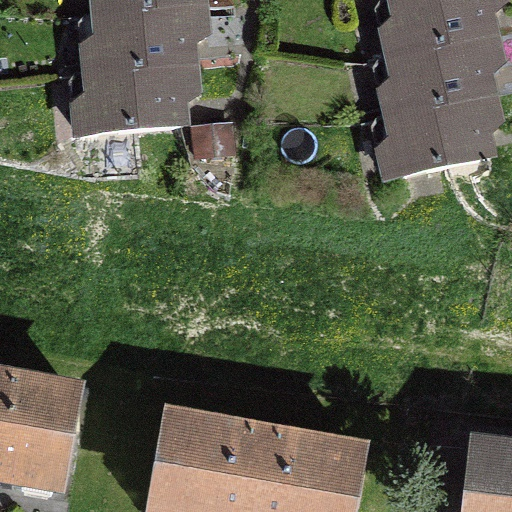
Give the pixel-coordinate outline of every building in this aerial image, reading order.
[(98,19),(200,8),(199,0),(96,0),(98,17),(98,19)] [(392,61),(492,38),(487,17),(499,5),(498,0),(393,0),(397,19),(385,31),(391,59),(392,61)] [(200,8),(98,19),(100,38),(86,48),(89,78),(191,68),(189,46),(203,36),(200,8)] [(492,38),(392,61),(396,79),(383,91),(390,121),(490,98),(485,77),(498,65),(492,38)] [(194,95),(191,68),(89,78),(91,96),(77,107),(80,138),(182,128),(180,105),(194,95)] [(496,125),(490,98),(390,121),(394,139),(381,150),(389,181),(488,159),(483,137),(496,125)] [(0,384),(0,481),(57,492),(75,398),(0,384)] [(171,423),(154,511),(350,511),(360,457),(171,423)] [(511,511),(511,455),(476,451),(469,511),(511,511)]
